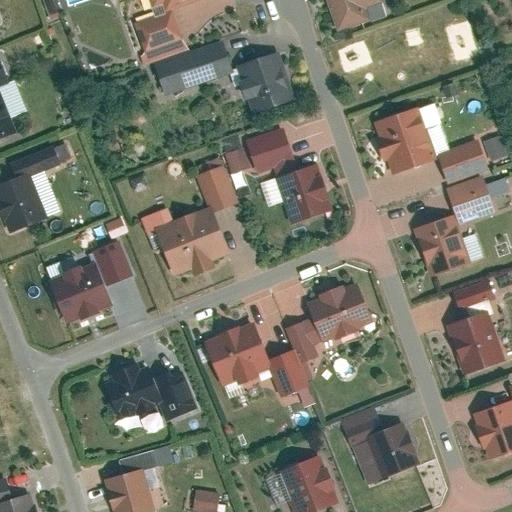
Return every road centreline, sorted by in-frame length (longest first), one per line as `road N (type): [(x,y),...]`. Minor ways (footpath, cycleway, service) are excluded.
road 1 (residential): [(32,376),(375,239)]
road 2 (residential): [(375,239),(470,511)]
road 3 (residential): [(289,0),(375,239)]
road 4 (residential): [(32,376),(75,511)]
